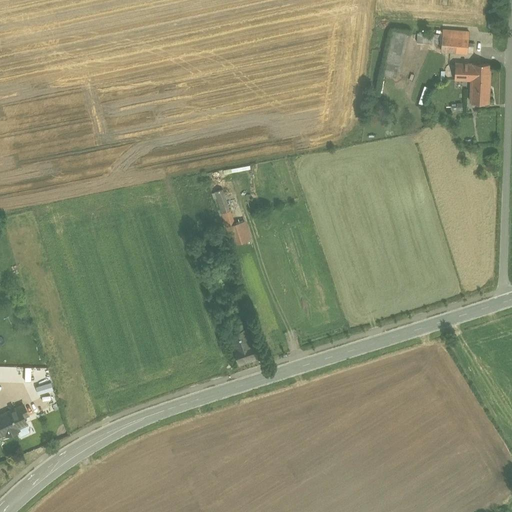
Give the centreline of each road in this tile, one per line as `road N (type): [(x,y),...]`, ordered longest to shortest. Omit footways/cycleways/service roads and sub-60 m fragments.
road 1 (tertiary): [(505,300),(162,410)]
road 2 (unclassified): [(505,300),(511,98)]
road 3 (tertiary): [(162,410),(63,453),(0,506)]
road 4 (tertiary): [(12,511),(82,455),(162,410)]
